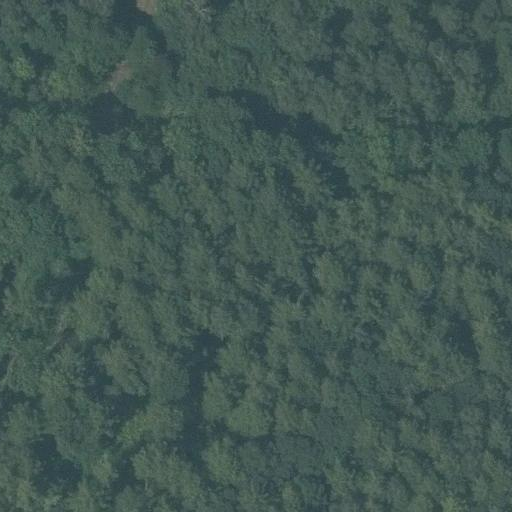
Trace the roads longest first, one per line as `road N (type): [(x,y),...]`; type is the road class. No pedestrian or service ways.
road 1 (track): [(96,137),(511,154)]
road 2 (track): [(96,137),(143,0)]
